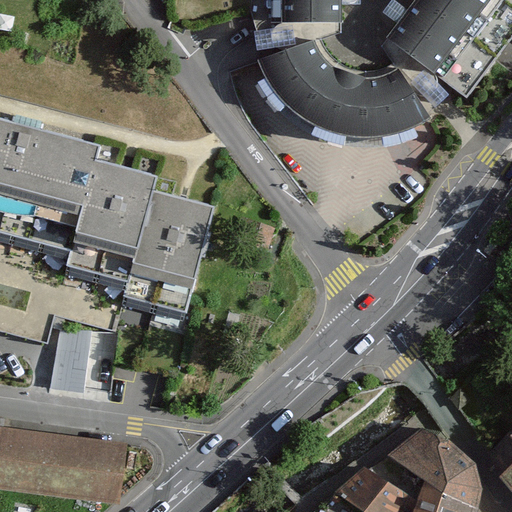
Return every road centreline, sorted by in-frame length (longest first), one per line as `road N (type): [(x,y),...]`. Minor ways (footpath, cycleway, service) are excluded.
road 1 (residential): [(376,314),(128,0)]
road 2 (residential): [(0,411),(140,431),(222,460)]
road 3 (secondary): [(376,314),(222,460)]
road 4 (secondary): [(511,153),(376,314)]
